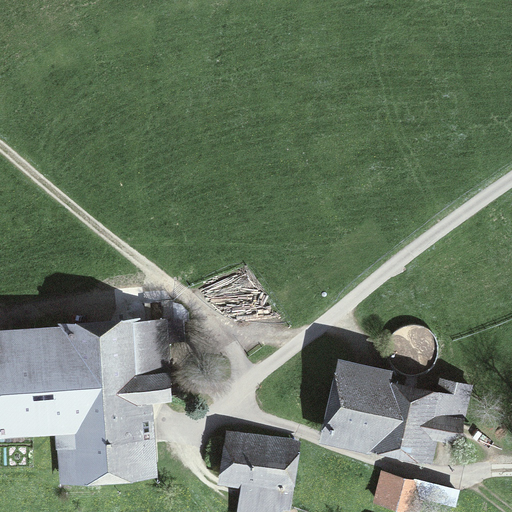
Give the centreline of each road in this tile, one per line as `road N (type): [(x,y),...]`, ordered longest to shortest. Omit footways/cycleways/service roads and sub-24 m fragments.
road 1 (track): [(245,378),(189,304),(0,147)]
road 2 (track): [(511,476),(459,477),(357,456),(243,409),(245,378)]
